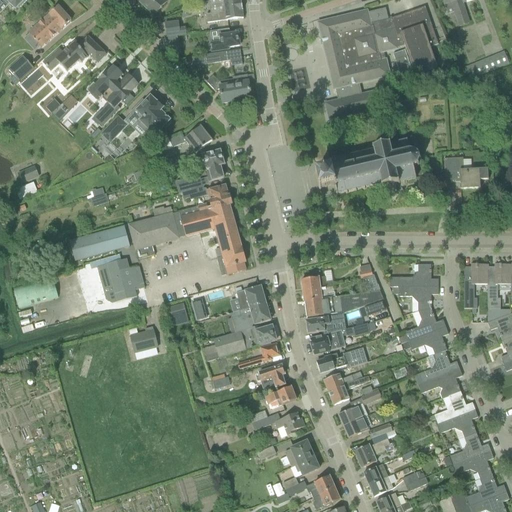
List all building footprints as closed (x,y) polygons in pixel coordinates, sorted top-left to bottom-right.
[(4,0),(9,4),(15,10),(18,8),(19,9),(27,1),(25,0),(4,0)] [(138,0),(137,1),(153,16),(167,2),(165,0),(138,0)] [(208,0),(209,8),(210,15),(206,15),(207,24),(243,19),(242,11),(243,11),(241,2),(240,0),(208,0)] [(442,0),(444,5),(451,3),(453,8),(454,13),(458,23),(459,27),(468,24),(467,20),(462,5),(461,4),(460,0),(442,0)] [(29,35),(25,39),(36,51),(40,47),(41,48),(71,21),(58,7),(28,33),(29,35)] [(425,8),(392,19),(397,35),(400,34),(405,47),(415,77),(437,70),(430,48),(438,45),(425,8)] [(367,14),(367,12),(318,24),(334,90),(335,90),(338,102),(325,105),(329,120),(344,116),(345,119),(363,114),(362,112),(378,108),(374,93),(362,96),(359,84),(389,77),(383,53),(397,50),(397,49),(405,47),(400,34),(397,35),(392,19),(388,20),(387,20),(384,9),(367,14)] [(165,24),(166,38),(177,36),(186,35),(185,28),(179,29),(178,22),(165,24)] [(218,38),(220,38),(221,43),(211,45),(212,53),(229,50),(228,48),(239,47),(238,34),(229,36),(228,30),(217,32),(218,38)] [(166,39),(164,40),(165,48),(171,54),(179,53),(177,45),(178,45),(177,36),(166,38),(166,39)] [(80,61),(81,62),(81,63),(87,58),(87,57),(88,55),(97,64),(106,55),(88,38),(80,47),(79,48),(74,43),(63,53),(59,49),(43,64),(46,67),(47,69),(50,72),(59,64),(66,72),(80,61)] [(240,51),(222,53),(224,63),(241,60),(240,51)] [(405,51),(393,55),(399,73),(393,75),(395,81),(401,79),(413,75),(405,51)] [(222,53),(204,56),(206,65),(224,63),(222,53)] [(503,53),(465,68),(470,80),(508,65),(503,53)] [(18,82),(33,69),(23,57),(8,71),(18,82)] [(87,90),(86,91),(87,92),(88,93),(90,95),(96,101),(98,102),(100,100),(100,101),(102,99),(106,103),(107,104),(108,105),(103,110),(100,113),(93,121),(98,126),(101,129),(112,118),(111,117),(116,112),(117,113),(120,109),(117,107),(122,102),(127,107),(134,99),(129,95),(135,88),(137,86),(127,77),(125,79),(124,81),(123,81),(121,78),(119,77),(118,76),(118,75),(117,75),(115,73),(115,72),(114,72),(113,71),(112,69),(109,67),(104,72),(106,74),(100,80),(98,79),(93,84),(92,85),(87,90)] [(219,83),(213,76),(206,82),(221,98),(222,104),(237,102),(233,80),(219,83)] [(247,76),(240,77),(233,78),(233,80),(237,102),(251,100),(247,76)] [(71,97),(61,106),(62,106),(64,108),(68,112),(75,105),(77,103),(71,97)] [(157,103),(157,104),(150,97),(145,103),(142,101),(130,114),(139,123),(138,124),(147,133),(151,128),(157,134),(158,133),(160,134),(170,123),(169,122),(170,121),(160,112),(163,109),(157,103)] [(118,118),(101,135),(108,142),(125,124),(118,118)] [(182,135),(172,139),(169,140),(173,149),(186,143),(195,154),(212,141),(201,127),(184,140),(182,135)] [(336,195),(337,195),(337,196),(338,194),(381,184),(382,186),(381,188),(382,188),(383,187),(387,186),(389,197),(397,195),(396,195),(397,195),(397,192),(396,193),(395,187),(397,187),(396,184),(397,183),(399,184),(400,183),(399,183),(416,179),(413,168),(417,166),(418,167),(419,166),(418,165),(419,161),(421,161),(421,160),(419,160),(418,156),(420,156),(419,154),(418,155),(415,153),(416,151),(414,151),(414,152),(410,152),(407,141),(391,145),(391,144),(390,143),(389,145),(385,146),(384,145),(382,145),(379,145),(380,146),(377,146),(378,147),(374,148),(372,147),(372,148),(373,149),(374,151),(330,161),(329,161),(328,162),(329,162),(331,170),(318,173),(316,171),(314,174),(317,175),(320,188),(318,190),(320,192),(322,189),(335,186),(337,194),(336,195)] [(206,173),(208,178),(209,183),(223,179),(220,167),(224,166),(220,152),(203,157),(207,172),(206,173)] [(137,183),(186,163),(183,155),(134,175),(137,183)] [(463,171),(462,159),(444,160),(445,184),(456,183),(456,182),(460,181),(460,190),(480,189),(480,181),(488,181),(488,170),(479,170),(463,171)] [(22,185),(39,178),(34,167),(17,174),(22,185)] [(189,183),(182,185),(184,193),(202,188),(200,180),(199,176),(188,179),(189,183)] [(15,190),(20,200),(38,192),(33,182),(15,190)] [(202,188),(184,193),(182,194),(183,200),(189,198),(190,201),(208,196),(211,207),(207,208),(206,205),(198,207),(200,214),(230,206),(232,205),(229,196),(228,196),(225,186),(204,192),(203,188),(202,188)] [(93,198),(104,195),(102,189),(96,191),(95,190),(91,191),(93,198)] [(106,195),(93,199),(96,207),(109,203),(106,195)] [(155,219),(128,226),(135,251),(136,251),(138,260),(155,256),(152,247),(179,240),(178,238),(185,236),(185,238),(215,230),(220,249),(222,258),(217,259),(222,277),(227,276),(246,271),(244,264),(246,263),(230,206),(200,214),(198,207),(179,212),(179,213),(172,215),(172,214),(165,216),(155,219)] [(164,210),(153,213),(155,219),(165,216),(164,210)] [(124,227),(69,242),(75,262),(130,247),(124,227)] [(112,264),(97,269),(105,296),(106,301),(112,304),(117,303),(136,298),(137,298),(135,291),(145,288),(142,279),(139,267),(130,270),(127,260),(121,262),(112,264)] [(470,268),(463,268),(464,310),(472,310),(476,310),(477,310),(477,300),(474,300),(474,285),(487,285),(487,268),(487,266),(478,266),(478,265),(476,265),(476,268),(471,268),(470,268)] [(487,285),(487,310),(493,310),(500,310),(500,299),(498,300),(498,285),(505,285),(505,281),(511,281),(511,273),(511,266),(501,266),(501,265),(499,265),(499,268),(494,268),(487,268),(487,285)] [(363,279),(374,277),(372,277),(371,271),(369,266),(360,268),(361,273),(359,273),(361,279),(363,279)] [(412,279),(390,279),(390,283),(390,288),(392,288),(398,288),(438,288),(438,280),(431,280),(431,266),(418,266),(418,273),(412,279)] [(363,279),(366,293),(366,294),(380,292),(374,277),(363,279)] [(52,278),(13,289),(18,310),(58,299),(52,278)] [(332,282),(326,283),(325,278),(301,281),(303,292),(333,288),(332,282)] [(241,311),(266,304),(261,287),(236,294),(241,311)] [(303,296),(302,297),(302,299),(304,300),(304,303),(306,303),(320,301),(329,300),(328,299),(328,294),(334,293),(334,290),(333,288),(303,292),(303,296)] [(398,295),(398,296),(398,298),(412,298),(413,298),(418,303),(412,304),(412,314),(418,313),(431,310),(431,296),(438,296),(438,288),(398,288),(398,295)] [(320,301),(306,303),(308,318),(306,318),(306,319),(337,314),(337,316),(341,316),(342,316),(343,315),(361,309),(364,308),(371,305),(383,301),(381,296),(380,292),(366,294),(366,293),(335,298),(328,299),(329,300),(320,301)] [(201,301),(192,304),(197,322),(206,319),(201,301)] [(371,305),(364,308),(367,317),(386,311),(383,301),(371,305)] [(266,304),(241,311),(231,314),(236,334),(255,328),(255,326),(271,322),(266,304)] [(169,309),(172,320),(186,317),(183,305),(169,309)] [(417,328),(404,333),(405,336),(408,342),(445,328),(443,321),(436,323),(431,310),(418,313),(421,322),(419,328),(417,328)] [(511,314),(511,315),(487,324),(490,332),(497,329),(502,342),(511,338),(511,333),(511,332),(511,330),(511,314)] [(322,321),(305,323),(306,336),(323,335),(322,329),(327,328),(327,321),(322,321)] [(367,325),(352,329),(355,337),(369,334),(367,325)] [(213,340),(217,353),(204,357),(206,363),(219,359),(218,359),(245,351),(276,342),(272,327),(262,330),(261,327),(255,328),(236,334),(213,340)] [(134,354),(157,348),(152,328),(145,330),(146,333),(130,338),(134,354)] [(408,342),(402,345),(405,351),(410,349),(411,351),(424,346),(425,347),(432,350),(434,355),(434,356),(445,352),(447,352),(441,338),(448,335),(445,328),(408,342)] [(341,332),(333,334),(310,340),(314,356),(330,351),(345,347),(341,332)] [(395,338),(390,341),(393,346),(398,343),(395,338)] [(511,338),(502,342),(507,356),(500,358),(503,366),(511,362),(511,338)] [(263,358),(250,362),(237,365),(239,370),(272,361),(271,359),(279,356),(276,345),(261,350),(263,358)] [(324,360),(316,363),(320,374),(346,366),(347,370),(367,363),(362,349),(343,355),(343,358),(338,359),(337,355),(324,359),(324,360)] [(426,359),(430,370),(414,376),(418,386),(459,370),(456,363),(450,365),(445,352),(434,356),(434,355),(432,356),(426,359)] [(511,362),(503,366),(506,373),(511,370),(511,362)] [(259,374),(255,376),(257,383),(260,382),(263,391),(276,387),(284,384),(283,380),(285,379),(284,375),(281,367),(265,372),(259,374)] [(459,370),(418,386),(421,395),(438,388),(442,390),(439,394),(442,400),(448,398),(460,393),(455,380),(462,377),(459,370)] [(333,378),(324,381),(328,392),(353,382),(351,376),(341,380),(339,375),(333,378)] [(228,378),(213,383),(215,390),(230,386),(228,378)] [(353,382),(328,392),(334,407),(343,403),(349,401),(346,392),(360,386),(368,383),(366,378),(357,380),(353,382)] [(291,388),(265,398),(268,405),(277,402),(279,407),(282,406),(296,401),(291,388)] [(378,392),(361,399),(364,406),(381,399),(378,392)] [(460,393),(448,398),(451,404),(448,411),(434,416),(435,420),(437,425),(475,411),(472,404),(466,406),(460,393)] [(352,410),(338,416),(343,428),(364,418),(358,407),(352,409),(352,410)] [(252,425),(267,419),(265,411),(249,418),(252,425)] [(478,418),(475,411),(437,425),(441,434),(453,430),(462,433),(464,439),(476,434),(471,421),(478,418)] [(297,414),(280,420),(274,423),(281,439),(296,433),(295,431),(304,428),(301,419),(299,420),(297,414)] [(364,418),(343,428),(348,439),(369,430),(364,418)] [(267,419),(252,425),(254,432),(270,426),(267,419)] [(371,440),(385,435),(392,432),(389,425),(368,432),(371,440)] [(476,434),(464,439),(466,445),(463,453),(449,458),(453,467),(490,452),(488,445),(481,448),(476,434)] [(369,446),(354,452),(361,469),(376,463),(374,457),(385,452),(384,448),(390,446),(387,440),(388,440),(385,435),(371,440),(374,446),(370,448),(369,446)] [(295,467),(314,459),(307,442),(290,449),(291,451),(285,453),(291,469),(295,467)] [(258,454),(261,461),(275,455),(272,447),(258,454)] [(416,457),(413,452),(402,456),(405,462),(416,457)] [(493,459),(490,452),(453,467),(456,475),(469,471),(477,474),(480,480),(492,475),(487,462),(493,459)] [(443,460),(446,468),(452,466),(449,457),(443,460)] [(319,469),(314,459),(295,467),(298,473),(301,472),(303,477),(319,469)] [(382,466),(376,469),(363,474),(369,486),(388,478),(382,466)] [(415,474),(402,480),(405,487),(418,481),(417,479),(415,474)] [(478,494),(465,499),(469,508),(506,493),(503,486),(497,489),(492,475),(480,480),(482,486),(478,494)] [(267,488),(276,484),(273,477),(264,480),(267,488)] [(329,477),(306,487),(305,488),(308,494),(310,493),(313,499),(320,496),(335,490),(329,477)] [(393,490),(388,478),(369,486),(374,498),(393,490)] [(418,481),(405,487),(408,493),(428,484),(425,478),(418,481)] [(285,491),(298,485),(295,479),(282,484),(285,491)] [(301,484),(298,485),(285,491),(288,498),(304,491),(301,484)] [(320,496),(313,499),(315,504),(313,505),(316,511),(340,501),(335,490),(320,496)] [(470,511),(469,508),(465,499),(462,491),(449,497),(455,511),(470,511)] [(506,493),(469,508),(470,511),(484,511),(505,511),(502,503),(509,501),(506,493)] [(395,494),(385,499),(376,503),(379,511),(387,511),(400,506),(395,494)] [(428,499),(416,505),(418,511),(419,511),(428,508),(432,506),(431,505),(429,502),(429,501),(428,499)]
